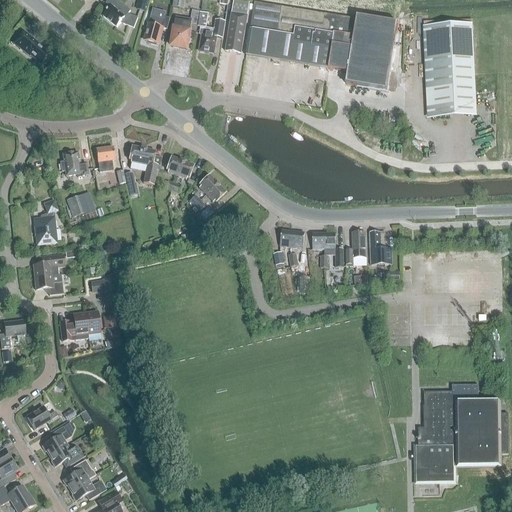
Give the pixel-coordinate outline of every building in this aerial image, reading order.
[(133,29),(137,19),(125,14),(121,10),(124,7),(115,0),(109,0),(106,5),(110,8),(103,18),(117,29),(120,24),(133,29)] [(138,0),(135,10),(145,13),(148,0),(138,0)] [(172,0),(172,8),(182,10),(183,0),(172,0)] [(233,2),(231,14),(225,53),(241,55),(249,4),(233,2)] [(246,57),(293,64),(301,11),(254,4),(246,57)] [(176,18),(175,22),(171,48),(187,51),(191,24),(196,25),(198,12),(191,11),(190,21),(176,18)] [(364,22),(301,11),(293,64),(368,76),(376,27),(364,26),(364,22)] [(214,30),(206,28),(208,14),(199,13),(197,27),(200,27),(199,35),(202,36),(199,52),(213,55),(216,38),(222,39),(224,22),(215,21),(214,30)] [(167,31),(170,20),(163,18),(163,21),(151,18),(149,25),(148,25),(146,33),(147,33),(145,42),(157,46),(162,29),(167,31)] [(472,25),(422,28),(427,120),(476,117),(472,25)] [(40,65),(48,56),(38,47),(39,46),(23,32),(13,44),(29,58),(30,56),(40,65)] [(153,186),(157,167),(159,167),(162,159),(154,157),(155,152),(132,147),(129,161),(131,161),(131,164),(147,167),(143,184),(153,186)] [(111,162),(114,162),(113,148),(95,150),(97,164),(98,164),(99,173),(112,172),(111,162)] [(81,177),(88,176),(86,164),(79,165),(77,154),(73,154),(66,155),(62,156),(63,163),(60,164),(61,173),(65,173),(66,178),(81,175),(81,177)] [(176,177),(182,162),(171,158),(166,171),(168,172),(167,174),(176,177)] [(193,166),(182,162),(176,177),(185,181),(186,178),(188,179),(193,166)] [(125,184),(122,171),(115,173),(118,185),(125,184)] [(131,174),(124,175),(129,197),(137,195),(135,184),(134,184),(131,174)] [(199,189),(205,196),(217,185),(209,177),(199,186),(201,188),(199,189)] [(174,184),(167,182),(164,190),(171,193),(174,184)] [(180,187),(174,184),(171,193),(178,195),(180,187)] [(225,194),(217,185),(205,196),(212,203),(214,202),(215,203),(225,194)] [(90,212),(84,195),(70,200),(76,217),(90,212)] [(189,203),(193,207),(200,202),(195,196),(189,202),(189,203)] [(36,247),(57,244),(53,213),(57,212),(54,202),(44,205),(47,215),(43,216),(43,219),(33,220),(36,247)] [(205,207),(200,202),(193,207),(191,210),(195,214),(197,211),(198,213),(205,207)] [(207,208),(200,215),(205,220),(212,214),(207,208)] [(280,248),(291,250),(293,233),(282,232),(280,248)] [(305,234),(293,233),(291,250),(303,251),(305,234)] [(370,233),(371,267),(392,266),(392,250),(385,250),(385,233),(380,233),(370,233)] [(354,260),(366,259),(366,251),(365,251),(365,234),(352,234),(353,251),(346,252),(347,266),(354,266),(354,260)] [(324,252),(324,235),(312,235),(312,252),(324,252)] [(335,235),(324,235),(324,252),(324,257),(335,257),(335,270),(343,270),(343,251),(335,251),(335,235)] [(90,258),(104,260),(105,249),(91,247),(90,258)] [(283,265),(281,253),(273,255),(275,267),(283,265)] [(295,255),(288,257),(290,268),(298,267),(295,255)] [(45,265),(32,267),(34,279),(58,276),(57,269),(64,268),(63,256),(44,258),(45,265)] [(399,273),(388,273),(388,282),(399,282),(399,273)] [(48,290),(49,297),(63,295),(61,276),(58,276),(34,279),(35,291),(48,290)] [(354,287),(367,287),(367,277),(354,278),(354,287)] [(298,280),(299,293),(309,292),(308,279),(298,280)] [(92,294),(106,292),(104,281),(90,283),(92,294)] [(85,315),(88,336),(100,334),(97,313),(85,315)] [(70,338),(88,336),(85,315),(73,316),(74,325),(69,325),(68,323),(59,324),(62,343),(71,342),(70,338)] [(115,316),(103,318),(104,330),(117,328),(115,316)] [(10,349),(9,338),(25,336),(23,322),(3,324),(5,335),(0,335),(0,342),(1,351),(10,349)] [(65,347),(57,349),(60,359),(67,358),(65,347)] [(2,353),(3,363),(10,362),(9,353),(2,353)] [(451,387),(451,393),(424,393),(424,407),(423,407),(424,429),(418,429),(418,446),(415,446),(416,485),(454,484),(453,469),(454,469),(454,468),(501,468),(501,456),(508,456),(507,415),(500,415),(500,403),(478,403),(478,386),(451,387)] [(34,431),(57,417),(55,412),(48,417),(43,408),(26,418),(34,431)] [(63,416),(67,422),(75,416),(71,410),(63,416)] [(49,457),(67,447),(64,442),(70,438),(74,429),(70,423),(49,436),(52,441),(42,448),(45,453),(46,452),(49,457)] [(68,468),(83,458),(77,448),(70,452),(67,447),(49,457),(52,462),(51,463),(54,468),(65,462),(68,468)] [(0,467),(11,461),(4,450),(0,452),(0,467)] [(17,471),(11,461),(0,467),(0,479),(1,481),(0,481),(0,490),(16,480),(12,474),(17,471)] [(93,472),(91,471),(85,461),(70,470),(73,476),(63,482),(66,487),(67,486),(70,491),(88,481),(95,476),(93,472)] [(91,487),(88,481),(70,491),(73,496),(72,497),(75,503),(86,496),(89,501),(106,491),(100,482),(91,487)] [(16,511),(25,511),(35,506),(30,497),(29,498),(22,487),(8,495),(4,488),(0,490),(0,506),(0,508),(10,502),(16,511)] [(115,492),(98,503),(102,510),(98,511),(120,511),(116,506),(122,503),(115,492)]
